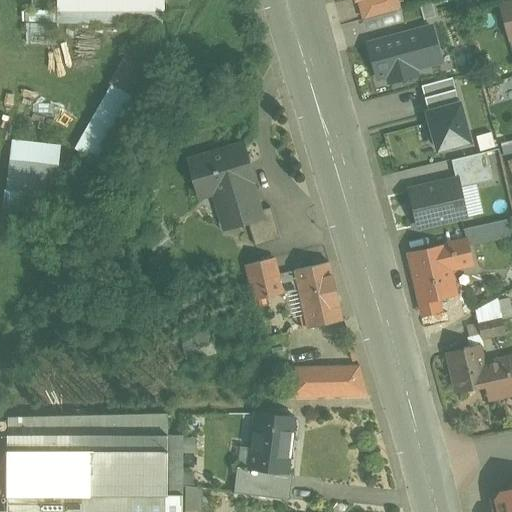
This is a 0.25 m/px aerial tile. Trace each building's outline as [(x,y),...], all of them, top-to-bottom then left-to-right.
[(163,0),(59,0),(60,10),(164,10),(164,9),(163,9),(163,0)] [(363,19),(403,9),(400,0),(368,0),(359,3),(363,19)] [(511,0),(510,0),(501,2),(509,28),(511,27),(511,0)] [(27,11),(27,43),(58,44),(58,11),(27,11)] [(365,43),(376,84),(386,81),(388,89),(418,81),(416,73),(443,66),(432,25),(365,43)] [(99,160),(136,96),(113,84),(77,148),(99,160)] [(434,157),(470,147),(459,106),(423,116),(434,157)] [(479,136),(482,150),(497,147),(494,133),(479,136)] [(59,191),(63,144),(13,139),(7,210),(39,213),(41,189),(59,191)] [(511,141),(503,143),(506,154),(511,152),(511,141)] [(250,164),(244,146),(190,162),(201,196),(202,195),(200,188),(217,183),(223,203),(220,204),(227,228),(249,222),(262,218),(260,211),(246,165),(250,164)] [(458,180),(460,188),(493,181),(487,152),(451,160),(456,180),(458,180)] [(460,188),(458,180),(456,180),(410,192),(419,227),(467,216),(460,188)] [(272,208),(260,211),(262,218),(249,222),(256,246),(281,238),(272,208)] [(443,247),(411,255),(424,314),(441,310),(439,298),(457,294),(452,269),(473,264),(467,240),(443,246),(443,247)] [(275,258),(247,265),(256,300),(283,294),(279,275),(275,258)] [(330,262),(296,270),(296,271),(279,275),(283,294),(300,289),(309,328),(343,320),(330,262)] [(498,308),(478,312),(480,322),(500,318),(498,308)] [(480,322),(479,323),(482,336),(483,338),(506,333),(503,317),(500,318),(480,322)] [(213,334),(183,341),(187,357),(216,350),(213,334)] [(471,349),(450,354),(458,391),(488,385),(489,384),(485,365),(481,347),(483,338),(482,336),(469,339),(471,349)] [(511,358),(485,365),(489,384),(488,385),(491,398),(511,393),(511,358)] [(363,372),(294,374),(294,399),(364,396),(363,372)] [(257,411),(250,468),(238,466),(235,493),(267,497),(270,472),(288,474),(295,416),(257,411)] [(169,414),(9,418),(8,454),(8,495),(7,511),(183,511),(183,495),(184,435),(168,435),(169,414)] [(8,454),(0,454),(0,494),(8,495),(8,454)] [(288,474),(270,472),(267,497),(291,500),(294,475),(288,474)] [(203,511),(204,489),(187,487),(186,511),(203,511)] [(511,511),(511,487),(510,490),(495,493),(491,500),(493,511),(511,511)]
